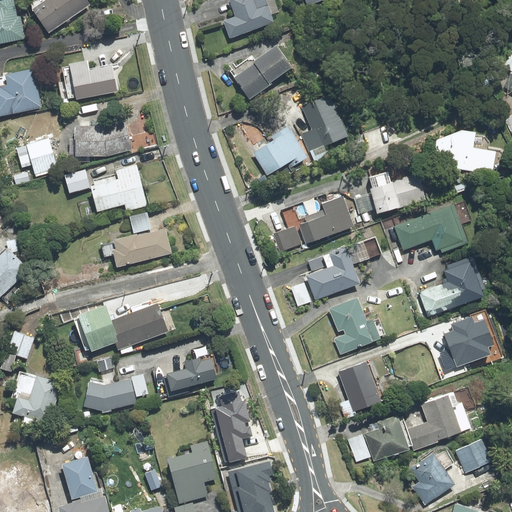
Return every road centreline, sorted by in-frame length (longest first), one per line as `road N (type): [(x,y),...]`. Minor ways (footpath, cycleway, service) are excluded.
road 1 (tertiary): [(281,381),(185,111),(160,0)]
road 2 (tertiary): [(281,381),(305,417),(334,511)]
road 3 (tertiary): [(307,511),(281,381)]
